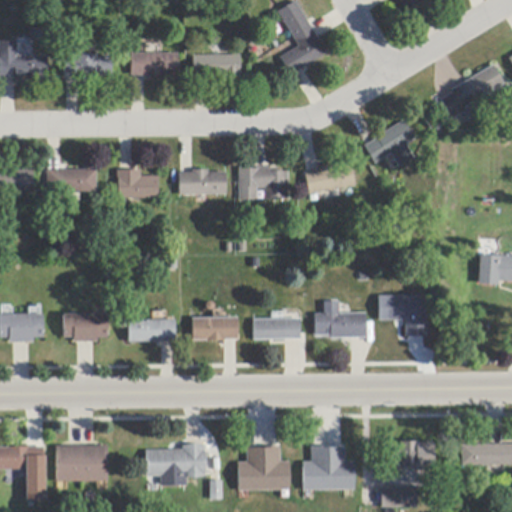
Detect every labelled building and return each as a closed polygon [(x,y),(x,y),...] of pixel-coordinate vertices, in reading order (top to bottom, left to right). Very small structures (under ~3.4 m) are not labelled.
[(418,4),(408,10),(406,11),(399,0),(428,0),(420,5),(419,3),(418,4)] [(307,22),(317,39),(316,40),(325,55),(301,69),(292,75),(290,76),(280,58),(298,47),(293,39),(293,38),(281,18),(278,12),(295,2),(307,22)] [(18,48),(18,57),(35,57),(47,56),(48,78),(30,78),(30,82),(15,82),(15,78),(1,79),(0,79),(0,42),(18,42),(18,48)] [(145,76),(134,76),(131,76),(131,54),(179,54),(179,76),(164,76),(164,78),(146,78),(146,76),(145,76)] [(78,78),(67,78),(65,79),(64,57),(78,57),(78,55),(95,55),(95,56),(111,56),(112,77),(78,78)] [(207,77),(195,78),(193,78),(193,57),(240,56),(241,77),(223,77),(223,76),(212,76),(212,77),(207,77)] [(441,101),(453,93),(452,91),(464,84),(493,66),(505,85),(493,92),(499,101),(481,111),(476,102),(464,109),(466,112),(452,120),(441,101)] [(399,166),(393,155),(392,154),(387,157),(385,158),(375,164),(365,147),(366,146),(376,140),(377,139),(377,138),(404,121),(415,140),(407,145),(415,159),(400,168),(399,166)] [(351,165),(355,187),(330,192),(315,194),(316,199),(309,200),(304,174),(317,172),(318,172),(317,168),(333,165),(334,169),(351,165)] [(266,168),(278,169),(278,172),(287,172),(287,201),(266,201),(264,201),(265,189),(256,189),(256,201),(256,202),(239,201),(239,169),(241,169),(256,170),(256,168),(266,168)] [(0,171),(33,171),(33,193),(0,194),(0,171)] [(47,188),(47,171),(61,171),(96,171),(96,193),(47,193),(47,188)] [(159,199),(119,200),(119,181),(117,181),(117,172),(121,171),(133,171),(141,171),(141,177),(158,177),(159,199)] [(226,195),(180,196),(180,174),(182,174),(193,174),(192,171),(193,171),(208,171),(208,174),(226,174),(226,195)] [(511,283),(497,282),(497,287),(478,285),(480,256),(511,258),(511,283)] [(103,278),(103,265),(114,265),(113,278),(103,278)] [(404,336),(426,336),(425,295),(377,295),(377,320),(404,320),(404,336)] [(339,305),(339,315),(351,315),(366,314),(366,328),(366,339),(352,339),(331,340),(331,337),(314,337),(314,315),(324,315),(324,303),(339,302),(339,305)] [(108,321),(108,338),(97,339),(97,343),(93,343),(78,343),(73,343),(73,338),(64,339),(63,316),(94,315),(108,315),(108,321)] [(29,343),(13,343),(9,343),(9,339),(0,339),(0,316),(15,316),(31,316),(43,316),(43,338),(33,339),(33,343),(29,343)] [(237,341),(225,341),(193,342),(193,319),(238,319),(239,341),(237,341)] [(300,335),(300,340),(285,340),(253,341),(253,320),(285,320),(292,320),(297,320),(299,320),(300,320),(300,335)] [(173,343),(162,343),(128,343),(128,321),(143,321),(156,321),(175,321),(175,343),(173,343)] [(432,445),(432,469),(415,469),(415,464),(412,464),(400,464),(400,465),(394,465),(394,462),(389,462),(389,458),(389,446),(398,446),(398,443),(417,443),(417,445),(432,445)] [(461,446),(488,446),(502,445),(511,445),(511,465),(461,466),(461,446)] [(163,486),(162,477),(148,478),(146,478),(146,451),(183,451),(183,447),(187,446),(199,446),(205,446),(207,463),(205,478),(194,479),(183,478),(183,485),(163,486)] [(56,447),(70,447),(93,447),(107,447),(107,483),(56,483),(56,447)] [(340,449),(345,449),(345,463),(354,463),(354,491),(302,491),(302,463),(311,463),(311,447),(315,447),(330,447),(330,449),(340,449)] [(0,448),(28,448),(41,448),(44,448),(45,467),(29,468),(29,470),(0,470),(0,448)] [(289,491),(237,492),(237,463),(247,463),(246,449),(250,449),(253,449),(253,448),(276,448),(279,448),(279,463),(289,463),(289,491)] [(213,482),(220,482),(222,482),(223,500),(211,500),(211,482),(213,482)] [(416,489),(416,509),(381,509),(381,508),(381,489),(416,489)]
